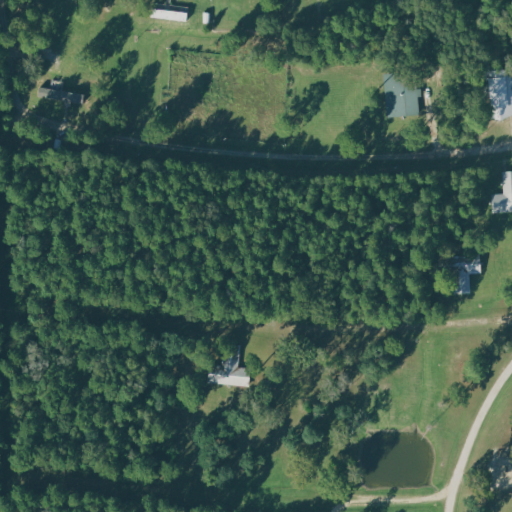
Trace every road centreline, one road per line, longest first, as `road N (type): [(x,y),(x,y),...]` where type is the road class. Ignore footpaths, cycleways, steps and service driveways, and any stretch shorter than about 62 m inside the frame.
road 1 (residential): [(217,327),(342,336),(511,323)]
road 2 (residential): [(272,505),(452,500)]
road 3 (residential): [(511,370),(479,422),(449,511)]
